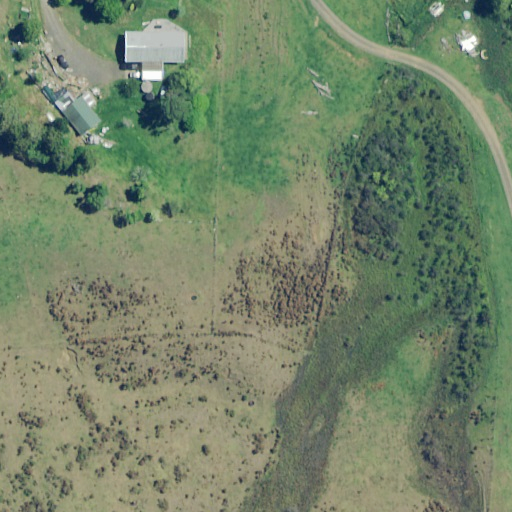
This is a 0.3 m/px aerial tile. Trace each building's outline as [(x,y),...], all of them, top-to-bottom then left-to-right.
[(479,45),(467,26),(451,36),(463,55),(479,45)] [(182,63),(183,34),(126,33),(126,62),(143,63),(142,81),(162,81),(163,63),(182,63)] [(441,40),(432,46),(443,64),(452,58),(441,40)] [(72,102),(66,96),(56,104),(83,138),(101,123),(80,96),(72,102)] [(136,160),(121,151),(115,161),(130,170),(136,160)]
